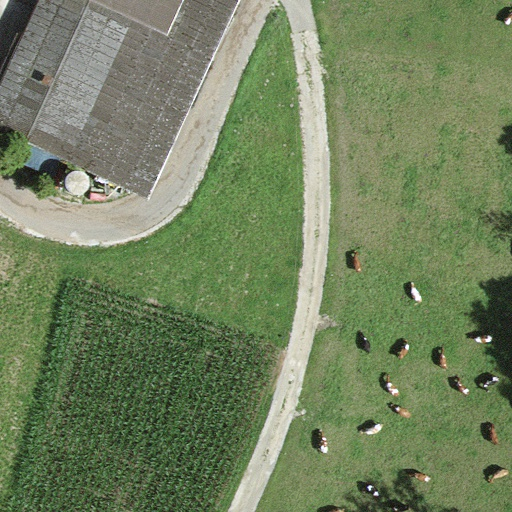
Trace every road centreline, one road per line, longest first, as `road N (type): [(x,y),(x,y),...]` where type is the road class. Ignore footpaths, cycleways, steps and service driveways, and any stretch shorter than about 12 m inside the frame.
road 1 (track): [(245,511),(285,405),(317,247),(314,98),(301,0)]
road 2 (track): [(0,195),(69,226),(134,224),(157,215),(189,168),(261,0)]
